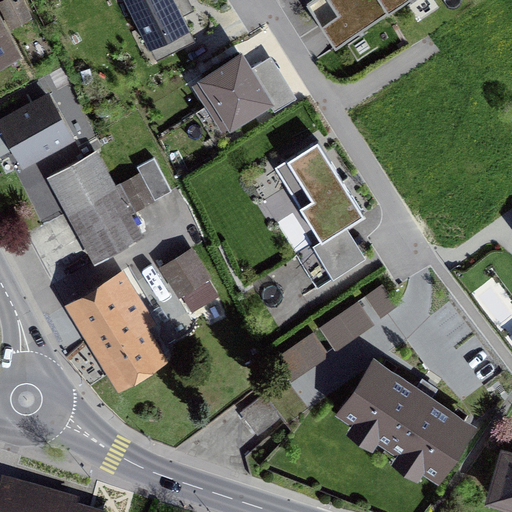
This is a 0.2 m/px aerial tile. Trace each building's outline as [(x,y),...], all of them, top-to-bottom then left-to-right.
[(27,16),(18,0),(10,0),(2,4),(12,23),(27,16)] [(141,0),(130,6),(150,47),(189,28),(174,0),(141,0)] [(380,0),(306,0),(306,1),(335,45),(387,11),(380,0)] [(380,0),(387,11),(405,0),(380,0)] [(6,37),(0,25),(0,62),(11,56),(3,39),(6,37)] [(195,111),(210,136),(268,100),(240,56),(195,84),(207,104),(195,111)] [(47,96),(1,121),(23,162),(70,136),(47,96)] [(321,240),(364,214),(317,140),(275,166),(287,186),(299,178),(300,179),(306,175),(318,194),(300,206),(321,240)] [(94,152),(50,176),(70,211),(114,188),(94,152)] [(154,199),(171,190),(153,157),(137,166),(154,199)] [(138,173),(122,182),(136,208),(153,200),(138,173)] [(114,188),(70,211),(96,260),(140,236),(114,188)] [(207,278),(208,277),(191,248),(162,266),(180,294),(182,292),(191,307),(216,292),(207,278)] [(132,284),(116,294),(109,282),(76,302),(123,379),(156,358),(133,320),(150,310),(144,301),(143,301),(132,284)] [(380,315),(396,304),(382,284),(367,295),(380,315)] [(415,389),(374,361),(342,409),(437,473),(470,426),(428,398),(432,393),(419,384),(415,389)] [(279,415),(263,394),(241,410),(258,432),(279,415)] [(511,453),(504,451),(491,495),(511,501),(511,453)] [(0,509),(0,511),(54,511),(3,498),(0,509)]
